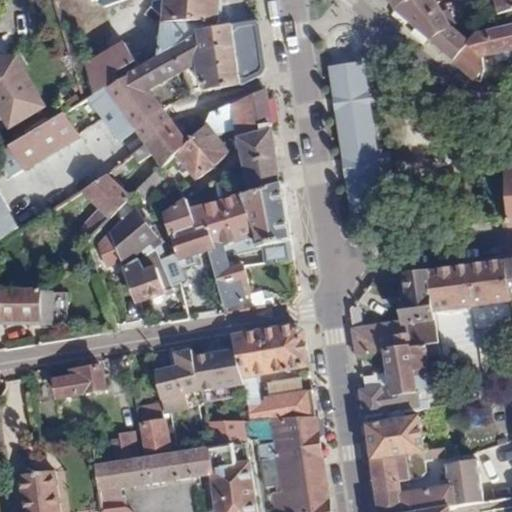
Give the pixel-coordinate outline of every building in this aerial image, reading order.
[(100,0),(103,9),(128,0),(100,0)] [(162,0),(162,6),(161,20),(217,16),(218,16),(219,0),(162,0)] [(386,0),(387,0),(391,11),(407,1),(408,0),(386,0)] [(451,23),(435,0),(408,0),(407,1),(391,11),(427,42),(438,31),(451,23)] [(511,9),(511,0),(495,0),(498,12),(511,9)] [(217,16),(161,20),(158,56),(195,37),(195,29),(220,26),(217,16)] [(467,38),(464,43),(481,56),(511,51),(511,22),(472,29),(467,38)] [(231,25),(239,82),(265,74),(256,23),(231,25)] [(467,38),(451,23),(438,31),(427,42),(453,63),(464,43),(467,38)] [(239,82),(231,25),(220,26),(195,29),(195,37),(196,68),(197,92),(239,82)] [(102,87),(136,135),(164,113),(149,93),(196,68),(195,37),(158,56),(136,67),(102,87)] [(81,63),(93,93),(102,87),(136,67),(126,41),(115,45),(81,63)] [(484,69),(481,56),(464,43),(453,63),(475,79),(484,69)] [(16,56),(0,57),(0,117),(9,134),(47,111),(16,56)] [(365,61),(330,66),(351,219),(387,214),(365,61)] [(119,145),(136,135),(102,87),(93,93),(85,99),(119,145)] [(235,133),(272,127),(267,88),(211,110),(208,126),(220,142),(235,133)] [(0,167),(5,177),(21,169),(24,173),(90,129),(78,108),(0,152),(0,167)] [(146,147),(174,126),(169,120),(164,113),(136,135),(140,140),(146,147)] [(189,145),(174,126),(146,147),(133,157),(139,164),(152,154),(164,168),(177,156),(189,145)] [(220,142),(208,126),(193,141),(214,167),(228,152),(220,142)] [(243,193),(282,184),(274,137),(272,127),(235,133),(237,148),(243,193)] [(214,167),(193,141),(189,145),(177,156),(196,180),(214,167)] [(109,179),(86,193),(114,218),(132,200),(109,179)] [(282,184),(243,193),(252,245),(260,244),(289,241),(282,184)] [(0,193),(0,239),(19,230),(0,193)] [(224,252),(252,245),(243,193),(190,206),(195,229),(207,226),(214,250),(208,252),(212,269),(228,266),(224,252)] [(170,237),(195,229),(190,206),(185,198),(161,211),(170,237)] [(93,230),(102,217),(80,202),(71,215),(93,230)] [(106,233),(98,244),(107,269),(120,262),(122,266),(162,243),(137,208),(106,233)] [(195,229),(170,237),(175,253),(178,261),(208,252),(214,250),(207,226),(195,229)] [(292,261),(289,241),(260,244),(262,263),(292,261)] [(160,259),(170,287),(184,281),(178,261),(175,253),(160,259)] [(511,292),(508,263),(428,272),(432,312),(511,299),(511,292)] [(228,266),(212,269),(226,312),(250,309),(246,291),(251,290),(245,264),(228,266)] [(156,268),(155,265),(123,277),(134,304),(165,291),(156,268)] [(396,309),(399,323),(433,320),(432,312),(428,272),(401,275),(403,296),(395,297),(396,309)] [(0,287),(0,323),(41,323),(41,288),(0,287)] [(264,291),(253,295),(255,309),(274,307),(274,301),(266,301),(264,291)] [(510,327),(510,311),(482,311),(483,328),(510,327)] [(436,345),(433,320),(399,323),(352,328),(356,356),(381,352),(436,345)] [(233,347),(240,379),(308,370),(301,325),(232,334),(233,347)] [(439,366),(436,345),(381,352),(386,382),(388,395),(416,392),(411,369),(439,366)] [(233,347),(192,354),(201,401),(244,395),(240,379),(233,347)] [(192,354),(191,349),(173,352),(176,366),(155,369),(163,414),(202,407),(201,401),(192,354)] [(52,378),(55,399),(106,392),(102,362),(69,367),(70,376),(52,378)] [(419,407),(416,392),(388,395),(386,382),(360,386),(366,415),(409,409),(419,407)] [(494,383),(453,389),(455,405),(496,399),(494,383)] [(317,414),(312,390),(248,396),(252,420),(268,418),(317,414)] [(271,482),(283,480),(284,487),(272,489),(275,511),(328,511),(317,414),(268,418),(269,426),(274,425),(276,438),(265,440),(271,482)] [(437,415),(367,422),(371,460),(406,455),(444,453),(437,415)] [(166,422),(139,425),(142,452),(169,449),(166,422)] [(100,511),(126,511),(126,506),(111,508),(109,487),(208,473),(213,511),(255,511),(243,426),(202,432),(204,449),(94,465),(100,511)] [(119,438),(111,439),(112,452),(120,451),(120,457),(137,455),(135,432),(118,433),(119,438)] [(406,455),(371,460),(378,511),(403,511),(399,481),(410,479),(406,455)] [(477,462),(445,463),(447,476),(450,505),(484,501),(477,462)] [(59,511),(55,472),(17,477),(21,511),(59,511)] [(447,476),(410,479),(399,481),(403,511),(406,511),(450,505),(447,476)]
